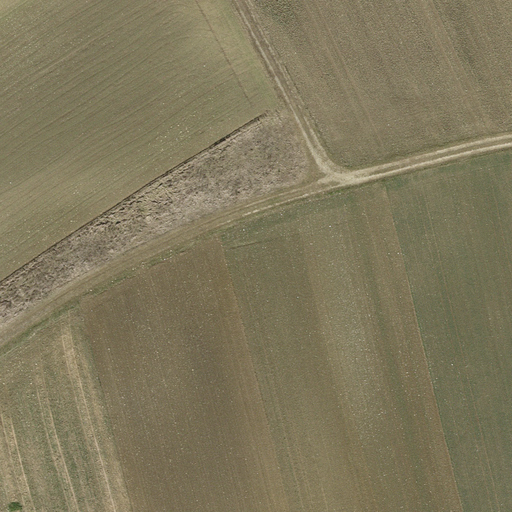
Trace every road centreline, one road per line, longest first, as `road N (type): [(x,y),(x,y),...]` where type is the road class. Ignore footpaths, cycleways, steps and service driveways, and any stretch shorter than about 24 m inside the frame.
road 1 (track): [(511,141),(244,211),(152,248),(0,342)]
road 2 (track): [(242,0),(339,182)]
